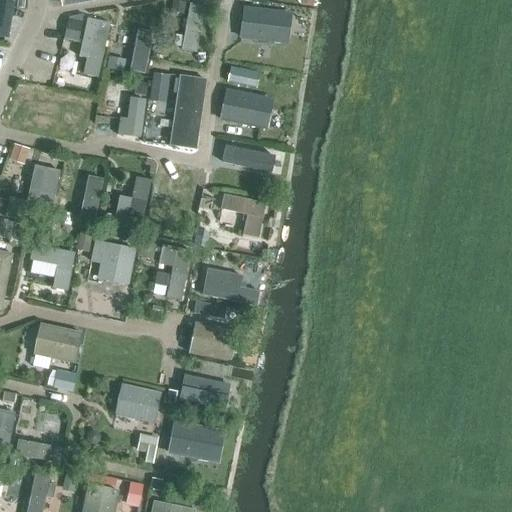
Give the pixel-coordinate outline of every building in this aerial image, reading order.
[(12,0),(0,0),(0,36),(7,37),(12,0)] [(173,1),(171,12),(183,14),(185,4),(173,1)] [(189,4),(181,50),(196,53),(204,6),(189,4)] [(284,14),(244,9),(240,38),(272,42),(274,44),(280,44),(282,43),(283,36),(282,35),(284,14)] [(67,21),(63,39),(77,42),(81,24),(67,21)] [(144,74),(152,34),(137,31),(129,71),(144,74)] [(83,74),(98,77),(107,35),(92,32),(83,74)] [(108,68),(125,72),(128,59),(111,55),(108,68)] [(149,99),(166,102),(170,75),(154,72),(149,99)] [(179,77),(169,146),(196,150),(206,81),(179,77)] [(137,83),(135,95),(145,96),(146,84),(137,83)] [(226,92),(220,120),(260,128),(264,108),(266,106),(267,100),(266,98),(259,97),(258,98),(226,92)] [(117,135),(139,138),(144,101),(130,99),(127,120),(119,119),(117,135)] [(10,161),(28,163),(30,147),(12,145),(10,161)] [(227,146),(223,163),(268,173),(272,156),(227,146)] [(9,198),(5,218),(49,227),(61,171),(35,166),(28,202),(9,198)] [(29,188),(31,181),(6,177),(3,196),(14,198),(16,186),(29,188)] [(141,230),(151,180),(136,177),(132,199),(119,196),(113,225),(141,230)] [(87,179),(77,226),(92,229),(103,182),(87,179)] [(222,211),(247,216),(242,236),(257,239),(264,204),(225,195),(222,211)] [(0,237),(11,240),(16,221),(0,216),(0,237)] [(196,234),(194,246),(206,248),(208,236),(196,234)] [(99,278),(130,284),(137,248),(96,239),(92,261),(101,263),(99,278)] [(53,287),(67,290),(75,253),(33,245),(30,260),(57,266),(53,287)] [(162,245),(159,263),(173,266),(167,297),(182,300),(191,250),(162,245)] [(200,249),(198,259),(203,260),(208,257),(209,251),(200,249)] [(0,310),(1,311),(12,255),(0,251),(0,310)] [(202,295),(202,296),(255,306),(258,292),(245,290),(246,284),(240,283),(242,277),(207,270),(202,295)] [(43,323),(36,355),(75,363),(81,332),(43,323)] [(190,353),(232,362),(238,332),(196,323),(190,353)] [(73,392),(80,366),(59,361),(53,387),(73,392)] [(229,386),(184,377),(179,401),(223,410),(229,386)] [(116,415),(154,424),(159,395),(122,386),(116,415)] [(14,415),(0,412),(0,457),(6,459),(14,415)] [(198,461),(207,463),(209,461),(211,452),(212,444),(211,441),(213,431),(174,424),(169,454),(197,459),(198,461)] [(140,437),(137,450),(147,452),(145,462),(152,463),(157,440),(140,437)] [(14,456),(56,463),(59,448),(17,441),(14,456)] [(27,511),(42,511),(46,496),(54,497),(57,484),(49,482),(50,478),(35,475),(27,511)] [(152,479),(150,489),(160,491),(162,481),(152,479)] [(131,484),(127,499),(131,500),(130,507),(138,508),(143,486),(142,486),(131,484)] [(113,511),(118,492),(88,486),(82,511),(113,511)] [(192,511),(193,510),(152,503),(150,511),(192,511)]
